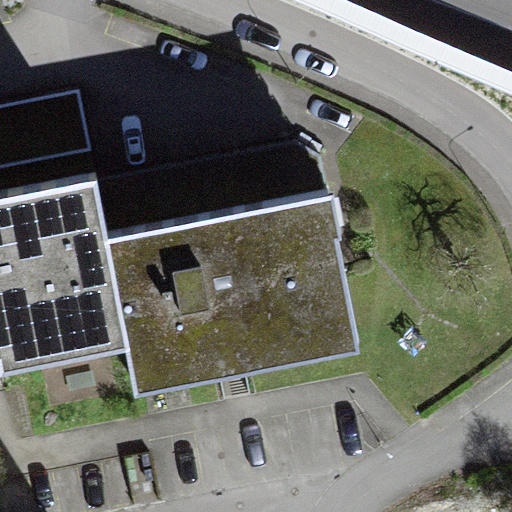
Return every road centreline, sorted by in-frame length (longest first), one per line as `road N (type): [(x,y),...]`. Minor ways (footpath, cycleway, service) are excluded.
road 1 (residential): [(511,159),(430,85),(239,0)]
road 2 (residential): [(386,489),(240,511)]
road 3 (residential): [(386,489),(511,422)]
